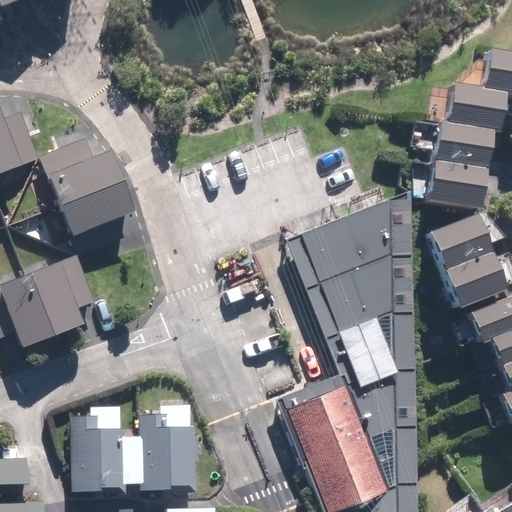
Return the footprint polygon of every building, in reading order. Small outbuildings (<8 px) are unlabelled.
[(511,48),(490,45),(484,86),(505,90),(511,90),(511,48)] [(484,86),(454,81),(447,119),(494,127),(499,128),(505,90),(484,86)] [(1,99),(0,99),(0,171),(39,156),(21,111),(7,116),(1,99)] [(447,119),(441,118),(435,156),(488,164),(494,127),(447,119)] [(45,153),(64,201),(124,178),(112,148),(93,155),(86,137),(45,153)] [(488,164),(435,156),(428,196),(481,204),(488,164)] [(124,178),(64,201),(76,232),(136,209),(124,178)] [(385,198),(372,202),(284,238),(325,337),(332,377),(283,394),(326,511),(418,511),(417,420),(414,300),(410,197),(385,198)] [(478,209),(432,228),(447,265),(493,246),(478,209)] [(493,246),(447,265),(462,302),(508,284),(493,246)] [(85,320),(80,306),(97,299),(78,252),(30,271),(55,332),(85,320)] [(55,332),(30,271),(0,283),(0,337),(18,330),(24,344),(55,332)] [(511,292),(473,309),(484,335),(492,332),(511,323),(511,292)] [(511,323),(492,332),(503,360),(511,355),(511,323)] [(511,355),(503,360),(511,382),(511,355)] [(511,386),(503,390),(511,411),(511,386)] [(70,413),(72,491),(126,489),(124,425),(99,426),(99,412),(70,413)] [(194,425),(163,426),(163,414),(140,414),(142,488),(195,487),(194,425)] [(0,511),(44,511),(44,497),(0,498),(0,481),(28,480),(27,456),(0,456),(0,511)] [(511,511),(511,497),(495,509),(496,511),(511,511)]
